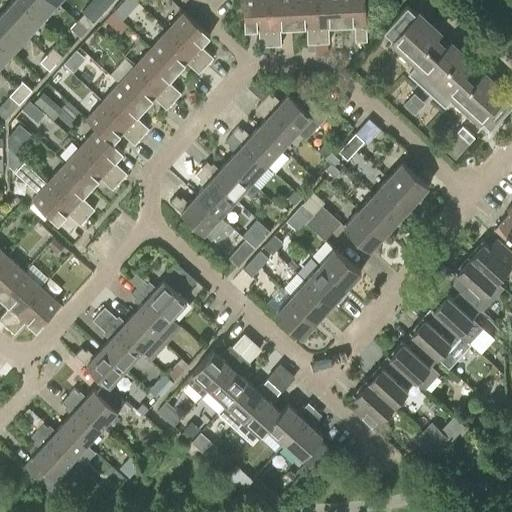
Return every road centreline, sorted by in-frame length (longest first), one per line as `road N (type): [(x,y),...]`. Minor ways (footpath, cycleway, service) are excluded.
road 1 (residential): [(150,234),(154,168),(235,76),(330,74),(464,201),(330,366),(305,368),(162,234)]
road 2 (residential): [(150,234),(136,235),(27,357)]
